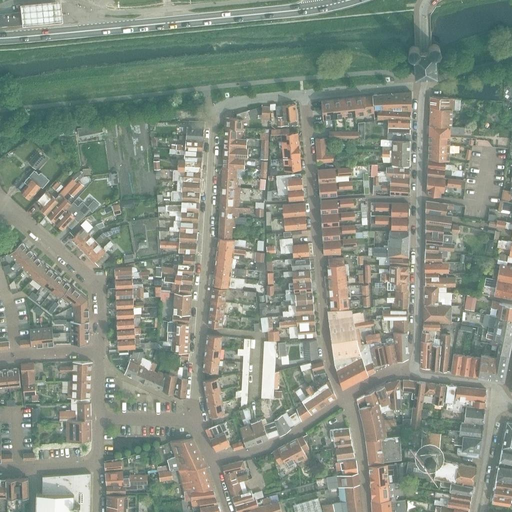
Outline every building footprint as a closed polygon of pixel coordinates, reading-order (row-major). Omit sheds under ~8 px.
[(59,4),(26,6),(27,26),(35,25),(61,23),(60,17),(60,11),(59,4)] [(0,13),(0,26),(25,24),(23,11),(0,13)] [(439,52),(440,51),(440,50),(440,49),(440,48),(439,47),(439,46),(438,45),(437,44),(436,44),(435,43),(434,43),(433,44),(431,44),(430,45),(429,46),(429,47),(428,47),(428,48),(428,49),(428,50),(424,50),(420,51),(420,49),(419,49),(418,48),(418,47),(417,46),(415,46),(414,45),(413,45),(412,46),(411,46),(410,47),(409,47),(409,48),(408,49),(408,50),(408,51),(408,52),(408,53),(409,54),(409,55),(410,55),(410,56),(411,56),(412,57),(411,59),(413,60),(414,76),(425,76),(436,75),(435,58),(438,57),(436,55),(437,54),(438,54),(439,53),(439,52)] [(411,92),(372,95),(373,109),(410,110),(411,110),(411,92)] [(366,113),(374,112),(373,109),(372,95),(372,96),(364,97),(364,96),(353,97),(355,115),(366,114),(366,113)] [(430,111),(452,112),(452,109),(453,109),(454,98),(431,96),(430,111)] [(344,116),(355,115),(353,97),(343,98),(344,116)] [(334,117),(344,116),(343,98),(332,99),(334,117)] [(323,119),(334,117),(332,99),(321,101),(323,119)] [(270,106),(270,108),(276,107),(276,116),(277,126),(297,124),(295,103),(282,104),(282,105),(276,106),(275,103),(270,104),(270,106)] [(270,120),(270,108),(270,106),(262,106),(261,119),(270,120)] [(410,110),(373,109),(374,112),(374,119),(377,119),(385,119),(388,119),(388,118),(410,119),(410,110)] [(224,127),(243,128),(243,121),(250,119),(247,110),(236,114),(236,118),(225,117),(224,127)] [(451,126),(452,112),(430,111),(429,125),(451,126)] [(410,141),(410,119),(388,118),(388,119),(385,119),(384,139),(383,139),(383,140),(410,141)] [(179,139),(186,139),(203,140),(204,122),(188,121),(188,127),(186,127),(186,135),(179,135),(179,139)] [(101,124),(77,128),(79,135),(102,131),(101,124)] [(451,126),(429,125),(429,134),(450,136),(450,132),(464,133),(465,126),(459,126),(451,126)] [(242,138),(243,128),(224,127),(224,137),(242,138)] [(259,139),(261,139),(268,139),(268,129),(260,128),(260,131),(259,139)] [(279,146),(299,144),(298,132),(289,132),(289,128),(271,129),(271,134),(281,134),(282,141),(278,141),(279,146)] [(450,144),(450,136),(429,134),(428,142),(450,144)] [(247,138),(242,138),(224,137),(223,147),(248,148),(248,147),(246,147),(247,138)] [(317,153),(326,152),(325,137),(316,138),(317,153)] [(172,143),(172,148),(202,150),(203,140),(186,139),(179,139),(179,144),(172,143)] [(410,152),(410,141),(383,140),(382,149),(392,150),(392,151),(410,152)] [(455,144),(450,144),(428,142),(428,150),(449,152),(455,152),(455,144)] [(283,158),(300,157),(299,144),(279,146),(270,146),(270,151),(279,151),(283,151),(283,157),(283,158)] [(247,158),(248,148),(223,147),(223,156),(247,158)] [(202,150),(172,148),(169,148),(169,153),(177,153),(177,151),(180,152),(180,154),(185,154),(184,160),(202,161),(202,150)] [(392,150),(382,149),(379,149),(379,156),(381,156),(381,162),(392,162),(392,164),(410,165),(410,152),(392,151),(392,150)] [(449,160),(449,152),(428,150),(427,158),(445,160),(449,160)] [(41,186),(45,190),(51,184),(46,180),(35,170),(45,159),(38,152),(27,164),(34,170),(24,182),(27,184),(21,191),(30,199),(41,186)] [(332,152),(326,152),(317,153),(317,162),(333,161),(332,152)] [(247,158),(223,156),(222,166),(244,167),(244,158),(247,158)] [(283,158),(283,157),(280,158),(280,163),(284,163),(284,170),(301,169),(300,157),(283,158)] [(445,164),(445,160),(427,158),(427,167),(463,170),(463,167),(457,167),(455,166),(455,165),(445,164)] [(202,161),(184,160),(178,159),(177,169),(173,169),(201,171),(202,161)] [(243,177),(244,167),(222,166),(222,176),(238,177),(243,177)] [(371,175),(373,176),(410,178),(410,167),(387,166),(386,171),(377,171),(377,169),(372,169),(371,175)] [(335,182),(335,176),(351,175),(350,167),(317,169),(318,182),(319,182),(319,183),(335,182)] [(463,170),(427,167),(427,175),(444,177),(444,173),(461,175),(462,170),(463,170)] [(200,181),(201,171),(173,169),(172,179),(178,179),(178,180),(200,181)] [(47,215),(79,180),(83,175),(78,170),(71,177),(72,178),(55,197),(46,190),(36,201),(41,205),(39,207),(47,215)] [(59,182),(63,178),(57,173),(53,177),(59,182)] [(278,189),(303,187),(302,177),(291,177),(291,173),(276,175),(278,189)] [(466,179),(444,177),(427,175),(427,177),(426,177),(426,189),(427,189),(426,195),(440,196),(440,191),(443,192),(444,185),(464,188),(466,179)] [(237,185),(238,177),(222,176),(221,186),(239,187),(239,185),(237,185)] [(410,187),(410,178),(373,176),(373,184),(379,185),(379,181),(382,181),(382,180),(390,181),(390,185),(410,187)] [(67,209),(72,203),(68,200),(72,195),(73,196),(76,192),(84,185),(79,180),(47,215),(55,222),(68,209),(67,209)] [(52,186),(57,191),(63,186),(57,180),(52,186)] [(200,191),(200,181),(178,180),(177,190),(182,190),(200,191)] [(335,182),(319,183),(319,184),(318,184),(319,196),(320,196),(320,197),(336,196),(336,189),(352,188),(351,180),(335,182)] [(511,180),(511,181),(510,190),(503,189),(501,199),(511,200),(511,180)] [(382,185),(379,185),(373,184),(372,194),(376,194),(376,189),(388,190),(389,188),(390,189),(390,193),(409,195),(410,187),(390,185),(382,185)] [(240,187),(239,187),(221,186),(221,197),(239,197),(240,187)] [(303,187),(278,189),(278,194),(288,194),(288,199),(303,198),(303,187)] [(182,190),(177,190),(172,190),(172,196),(171,200),(182,200),(199,201),(200,191),(182,190)] [(239,207),(239,197),(221,197),(220,206),(239,207)] [(337,213),(337,212),(337,206),(353,205),(352,198),(320,200),(320,201),(319,201),(320,213),(321,213),(321,214),(337,213)] [(511,200),(501,199),(499,199),(497,211),(509,213),(510,209),(511,209),(511,200)] [(198,211),(199,201),(182,200),(182,205),(165,205),(165,206),(158,206),(158,210),(162,210),(169,210),(181,210),(198,211)] [(425,211),(445,214),(446,207),(453,208),(453,205),(453,204),(453,205),(425,201),(425,211)] [(68,209),(55,222),(63,229),(74,217),(78,220),(82,215),(90,209),(92,210),(96,206),(92,203),(87,208),(80,202),(76,206),(73,203),(68,209)] [(284,217),(305,215),(304,202),(283,204),(284,217)] [(391,216),(408,217),(408,216),(409,203),(370,202),(370,210),(391,210),(391,216)] [(112,205),(114,215),(121,213),(119,203),(112,205)] [(250,207),(239,207),(220,206),(219,216),(238,217),(239,211),(250,212),(250,207)] [(198,222),(198,211),(181,210),(169,210),(169,215),(181,215),(181,220),(198,222)] [(338,226),(338,220),(354,219),(353,211),(337,212),(337,213),(321,214),(320,214),(321,226),(322,226),(322,227),(338,226)] [(452,215),(445,214),(425,211),(425,223),(432,224),(432,222),(435,222),(435,224),(444,225),(444,221),(451,223),(452,215)] [(273,224),(271,224),(270,212),(266,212),(266,225),(265,225),(266,233),(274,233),(274,225),(273,224)] [(497,221),(497,219),(497,214),(488,213),(487,220),(497,221)] [(305,215),(284,217),(285,229),(306,227),(305,215)] [(246,217),(238,217),(219,216),(219,226),(232,227),(235,227),(235,223),(241,223),(245,223),(246,217)] [(391,216),(370,216),(370,223),(391,223),(391,230),(407,230),(407,229),(408,229),(408,218),(408,217),(391,216)] [(494,238),(498,238),(500,225),(511,227),(511,221),(497,219),(497,221),(494,238)] [(91,235),(99,228),(104,226),(103,222),(95,225),(91,229),(84,220),(80,224),(79,223),(69,232),(73,236),(71,238),(79,246),(91,235)] [(198,222),(181,220),(174,220),(173,226),(169,226),(169,230),(180,231),(197,232),(198,222)] [(450,226),(451,223),(444,221),(444,225),(435,224),(435,222),(432,222),(432,224),(425,223),(425,232),(443,233),(443,230),(452,230),(452,226),(450,226)] [(339,239),(339,233),(355,232),(354,224),(338,226),(322,227),(322,228),(321,228),(322,240),(323,239),(323,240),(339,239)] [(110,228),(112,234),(120,232),(118,226),(110,228)] [(232,238),(232,227),(219,226),(218,237),(232,238)] [(196,242),(197,232),(180,231),(180,237),(170,237),(169,240),(196,242)] [(388,244),(408,244),(409,231),(389,231),(389,239),(388,239),(388,244)] [(443,234),(443,233),(425,232),(425,242),(443,243),(443,241),(452,242),(452,235),(443,234)] [(98,243),(106,236),(103,233),(95,240),(91,235),(79,246),(86,254),(98,243)] [(231,239),(232,238),(218,237),(217,247),(233,249),(234,244),(245,245),(246,240),(239,239),(239,240),(231,239)] [(308,243),(293,244),(292,237),(280,238),(281,252),(285,252),(293,251),(293,256),(309,255),(308,243)] [(339,239),(323,240),(323,241),(322,241),(323,254),(340,253),(340,246),(356,245),(355,238),(339,239)] [(497,258),(511,261),(511,241),(502,239),(501,245),(511,247),(509,255),(498,253),(497,258)] [(196,242),(169,240),(160,240),(160,247),(178,248),(178,252),(196,252),(196,242)] [(16,262),(29,249),(22,241),(8,254),(16,262)] [(86,254),(93,262),(94,261),(99,266),(101,263),(103,266),(107,265),(104,261),(109,256),(105,251),(113,244),(110,241),(104,247),(105,248),(103,249),(98,243),(86,254)] [(454,242),(452,242),(443,241),(443,243),(425,242),(425,251),(438,252),(438,249),(447,249),(454,250),(454,242)] [(408,257),(408,244),(388,244),(388,248),(373,247),(368,247),(368,255),(376,255),(387,256),(387,257),(408,257)] [(217,247),(216,256),(233,258),(235,259),(244,260),(244,255),(245,255),(245,250),(237,249),(233,249),(217,247)] [(24,270),(37,257),(29,249),(16,262),(24,270)] [(447,255),(447,249),(438,249),(438,252),(425,251),(425,261),(442,261),(441,256),(447,255)] [(123,255),(124,262),(134,260),(133,253),(123,255)] [(178,263),(194,264),(195,254),(182,253),(182,254),(179,254),(178,260),(174,259),(174,263),(178,263)] [(408,257),(387,257),(387,256),(376,255),(376,258),(379,258),(378,264),(390,265),(408,265),(408,257)] [(216,256),(215,265),(234,267),(235,259),(233,258),(216,256)] [(32,278),(44,265),(37,257),(24,270),(32,278)] [(292,269),(310,268),(309,257),(285,259),(285,263),(292,263),(292,269)] [(345,274),(348,274),(349,274),(348,263),(344,263),(343,257),(328,258),(328,265),(328,276),(345,274)] [(511,261),(497,258),(495,258),(494,262),(500,264),(499,269),(494,268),(492,278),(497,278),(511,281),(511,261)] [(424,271),(438,271),(448,271),(448,261),(442,261),(425,261),(424,271)] [(193,274),(194,264),(178,263),(177,267),(162,266),(162,271),(170,272),(177,272),(193,274)] [(42,286),(53,271),(44,265),(32,278),(42,286)] [(234,267),(216,265),(215,274),(236,277),(236,274),(244,275),(244,268),(234,267)] [(259,265),(258,272),(253,271),(252,278),(263,279),(265,265),(259,265)] [(408,273),(408,265),(390,265),(390,270),(388,270),(388,268),(379,268),(379,272),(380,272),(408,273)] [(115,278),(132,277),(148,276),(148,271),(137,271),(137,269),(136,267),(134,267),(114,267),(115,278)] [(293,275),(293,282),(311,280),(310,269),(283,271),(284,276),(293,275)] [(50,292),(61,278),(53,271),(42,286),(50,292)] [(438,276),(438,271),(424,271),(424,285),(438,285),(438,291),(446,292),(446,285),(455,285),(455,276),(438,276)] [(192,284),(193,274),(177,272),(176,277),(164,276),(163,281),(172,282),(192,284)] [(408,281),(408,273),(380,272),(380,280),(387,281),(408,281)] [(346,285),(349,285),(348,274),(345,274),(328,276),(329,286),(346,285)] [(249,279),(235,277),(214,275),(212,284),(228,286),(229,282),(235,283),(235,282),(248,284),(249,279)] [(133,287),(143,287),(143,281),(132,281),(132,277),(115,278),(115,288),(133,287)] [(61,296),(70,285),(61,278),(50,292),(59,299),(61,296)] [(511,297),(511,281),(497,278),(494,295),(497,295),(497,294),(511,297)] [(289,289),(285,289),(286,293),(290,293),(312,291),(311,280),(293,282),(289,282),(289,289)] [(408,289),(408,281),(387,281),(387,289),(395,289),(408,289)] [(191,293),(192,284),(172,282),(171,292),(174,292),(191,293)] [(73,306),(88,298),(80,292),(70,285),(61,296),(73,306)] [(347,296),(350,296),(349,285),(346,285),(329,286),(330,297),(347,296)] [(451,292),(446,292),(438,291),(438,285),(424,285),(424,304),(438,305),(438,304),(451,305),(451,292)] [(211,300),(228,301),(229,299),(225,298),(226,288),(212,286),(211,300)] [(133,297),(135,297),(143,296),(143,287),(133,287),(115,288),(116,298),(133,297)] [(284,305),(288,304),(313,302),(312,291),(290,293),(291,299),(283,300),(284,305)] [(190,308),(191,293),(174,292),(173,307),(190,308)] [(268,301),(267,295),(266,294),(265,295),(265,302),(258,302),(259,307),(265,307),(267,306),(266,302),(268,301)] [(347,296),(330,297),(331,308),(348,306),(360,305),(359,300),(350,300),(350,296),(347,296)] [(135,306),(135,307),(143,307),(143,302),(135,302),(135,304),(133,304),(133,299),(135,299),(135,297),(133,297),(116,298),(116,308),(134,307),(135,306)] [(407,297),(395,297),(387,297),(387,302),(392,302),(392,307),(407,308),(407,297)] [(88,321),(88,309),(88,298),(73,306),(73,321),(88,321)] [(148,306),(157,307),(158,299),(149,298),(148,306)] [(496,316),(511,318),(511,304),(500,302),(500,301),(493,299),(491,306),(498,307),(496,316)] [(229,302),(228,301),(211,300),(209,312),(223,314),(224,308),(228,308),(229,302)] [(266,307),(275,311),(278,303),(269,300),(266,307)] [(283,315),(296,314),(314,313),(313,302),(288,304),(289,311),(282,311),(283,315)] [(453,305),(451,305),(438,304),(438,305),(424,304),(423,316),(451,318),(451,307),(453,307),(453,305)] [(136,309),(135,307),(135,306),(134,307),(116,308),(117,318),(134,317),(136,317),(140,316),(140,312),(134,312),(134,309),(136,309)] [(189,322),(190,308),(173,307),(173,312),(172,321),(189,322)] [(260,317),(268,316),(267,314),(266,314),(265,307),(259,307),(260,317)] [(390,320),(407,320),(407,310),(390,309),(390,307),(383,307),(383,315),(376,315),(376,319),(390,318),(390,320)] [(365,321),(362,311),(352,313),(352,309),(327,311),(329,319),(332,344),(333,352),(335,363),(342,388),(362,378),(375,372),(373,365),(368,343),(367,343),(361,344),(357,328),(365,326),(365,321)] [(226,314),(223,314),(209,312),(208,325),(222,327),(223,319),(226,319),(226,314)] [(297,325),(315,324),(314,313),(296,314),(297,319),(279,321),(279,327),(289,326),(297,325)] [(511,333),(511,318),(496,316),(485,314),(484,318),(489,319),(486,337),(492,338),(491,343),(496,344),(495,351),(495,352),(498,352),(498,351),(508,353),(511,333)] [(270,328),(272,327),(272,322),(270,322),(270,316),(268,316),(260,317),(262,331),(267,331),(271,331),(270,328)] [(451,319),(451,318),(423,316),(423,329),(435,329),(439,329),(440,321),(453,321),(453,319),(451,319)] [(136,326),(140,326),(140,323),(136,323),(136,324),(134,324),(134,319),(136,319),(136,317),(134,317),(117,318),(117,328),(135,327),(134,327),(136,326)] [(189,322),(172,321),(167,320),(167,330),(188,332),(189,322)] [(407,331),(407,320),(390,320),(390,331),(393,331),(393,332),(407,331)] [(89,332),(88,321),(73,321),(70,321),(70,332),(89,332)] [(297,325),(289,326),(289,337),(292,337),(316,334),(315,324),(297,325)] [(53,337),(52,332),(52,326),(41,327),(42,346),(53,345),(53,337)] [(141,332),(140,326),(136,326),(134,327),(135,327),(117,328),(118,338),(140,337),(144,337),(144,332),(141,332)] [(42,346),(41,327),(29,328),(30,339),(31,346),(31,347),(42,346)] [(268,340),(272,341),(279,339),(279,330),(273,330),(272,327),(270,328),(271,331),(267,331),(268,340)] [(434,338),(435,329),(423,329),(421,340),(431,341),(431,344),(440,344),(440,338),(434,338)] [(188,342),(188,332),(167,330),(167,331),(170,331),(169,337),(172,337),(172,341),(188,342)] [(394,337),(397,360),(408,357),(407,331),(393,332),(394,337)] [(440,344),(438,370),(446,371),(448,360),(450,331),(447,331),(447,333),(440,333),(440,338),(440,344)] [(89,343),(89,332),(70,332),(70,344),(89,343)] [(381,344),(380,339),(379,332),(365,335),(367,343),(368,343),(373,365),(386,362),(383,344),(381,344)] [(206,345),(221,347),(222,335),(207,333),(206,345)] [(118,348),(134,347),(145,347),(145,342),(140,342),(140,337),(118,338),(118,348)] [(386,362),(397,360),(394,337),(380,339),(381,344),(383,344),(386,362)] [(303,340),(304,357),(318,356),(316,339),(303,340)] [(188,342),(172,341),(165,340),(165,345),(172,345),(172,350),(180,351),(187,352),(188,342)] [(276,341),(272,341),(268,340),(264,340),(261,397),(273,398),(273,388),(278,388),(278,371),(274,372),(276,341)] [(438,370),(440,344),(431,344),(431,341),(421,340),(421,364),(421,365),(422,366),(423,366),(430,367),(430,368),(438,370)] [(219,359),(221,347),(206,345),(204,357),(219,359)] [(134,377),(142,356),(145,347),(134,347),(132,354),(130,354),(129,356),(131,357),(130,358),(124,373),(134,377)] [(242,361),(249,361),(249,349),(243,349),(237,349),(237,355),(242,355),(242,361)] [(503,379),(508,353),(498,351),(498,352),(495,352),(495,355),(495,356),(497,356),(492,378),(502,380),(503,379)] [(460,373),(463,354),(453,353),(450,371),(460,373)] [(489,355),(490,355),(490,353),(488,353),(487,355),(481,354),(481,357),(478,375),(485,377),(489,355)] [(59,354),(59,363),(70,363),(70,354),(59,354)] [(469,374),(471,355),(463,354),(460,373),(469,374)] [(478,375),(481,357),(471,355),(469,374),(478,375)] [(497,356),(495,356),(490,355),(489,355),(485,377),(492,378),(497,356)] [(143,382),(152,361),(142,356),(134,377),(140,380),(140,381),(143,382)] [(218,371),(219,359),(204,357),(203,369),(218,371)] [(63,371),(72,371),(92,371),(92,361),(74,361),(74,366),(61,366),(61,371),(63,371)] [(152,385),(158,372),(153,370),(156,363),(152,361),(143,382),(146,383),(152,385)] [(311,364),(312,367),(313,370),(324,368),(322,361),(311,364)] [(21,363),(22,373),(35,372),(33,362),(21,363)] [(178,376),(174,395),(185,397),(188,366),(183,366),(182,377),(178,376)] [(174,395),(178,376),(179,369),(170,367),(169,372),(163,390),(174,395)] [(20,378),(19,368),(17,368),(7,369),(9,387),(20,386),(20,378)] [(0,388),(9,387),(7,369),(0,369),(0,388)] [(163,390),(169,372),(165,372),(158,369),(158,372),(152,385),(163,390)] [(91,381),(92,371),(72,371),(72,375),(72,380),(91,381)] [(205,392),(220,389),(218,377),(203,380),(205,392)] [(318,387),(328,402),(336,397),(329,379),(320,386),(318,387)] [(91,381),(72,380),(68,380),(68,396),(71,397),(71,400),(83,400),(83,397),(90,397),(90,392),(91,381)] [(318,387),(320,386),(316,380),(306,387),(309,391),(320,408),(328,402),(318,387)] [(387,383),(393,408),(401,408),(399,380),(387,383)] [(421,407),(424,393),(425,382),(417,381),(403,380),(402,391),(412,392),(411,398),(414,399),(410,427),(419,427),(421,407)] [(434,394),(435,383),(425,382),(424,393),(425,393),(425,396),(431,397),(432,394),(434,394)] [(35,383),(23,384),(25,395),(36,394),(35,383)] [(387,383),(375,389),(380,403),(378,404),(381,412),(390,408),(393,408),(387,383)] [(442,404),(443,401),(446,384),(435,383),(434,394),(435,394),(434,403),(442,404)] [(235,392),(235,398),(240,396),(247,394),(248,385),(248,384),(242,385),(242,390),(235,392)] [(453,410),(456,386),(446,384),(443,401),(449,401),(449,403),(446,403),(446,407),(442,406),(442,408),(449,409),(453,410)] [(464,405),(485,408),(486,389),(464,387),(456,386),(453,410),(463,411),(463,407),(464,405)] [(320,408),(309,391),(307,392),(308,394),(306,396),(300,387),(295,391),(301,399),(302,399),(304,402),(296,408),(301,420),(311,413),(320,408)] [(207,403),(222,401),(220,389),(205,392),(207,403)] [(378,404),(380,403),(375,389),(369,392),(363,395),(356,399),(357,403),(360,403),(360,402),(366,399),(368,406),(362,407),(361,405),(358,406),(362,421),(364,430),(365,439),(386,437),(384,427),(382,415),(381,412),(378,404)] [(66,420),(90,419),(90,402),(83,402),(83,400),(71,400),(71,410),(59,410),(60,419),(66,419),(66,420)] [(222,401),(207,403),(210,416),(225,413),(222,401)] [(484,416),(485,408),(464,405),(463,407),(465,407),(464,414),(484,416)] [(257,442),(250,423),(249,419),(251,418),(249,406),(243,408),(239,410),(244,425),(239,427),(246,446),(257,442)] [(274,419),(275,420),(279,434),(279,435),(294,425),(301,420),(295,412),(288,416),(285,412),(274,419)] [(483,424),(484,416),(464,414),(463,422),(483,424)] [(279,434),(275,420),(267,423),(265,417),(261,419),(263,425),(268,438),(279,434)] [(81,432),(91,432),(90,419),(66,420),(67,441),(68,442),(77,441),(76,430),(81,430),(81,432)] [(257,442),(268,438),(263,425),(261,419),(250,423),(257,442)] [(511,421),(506,421),(501,448),(511,449),(511,421)] [(223,422),(206,428),(215,452),(230,445),(227,438),(229,437),(223,422)] [(483,424),(463,422),(461,422),(459,431),(448,430),(447,435),(454,436),(462,436),(462,435),(481,437),(483,424)] [(337,458),(354,455),(348,426),(330,430),(332,441),(333,440),(335,447),(337,458)] [(427,463),(429,463),(430,463),(432,463),(433,462),(434,461),(435,461),(436,460),(437,458),(438,457),(438,456),(438,455),(439,454),(439,453),(438,451),(439,451),(440,434),(421,432),(420,447),(419,449),(419,450),(418,451),(418,452),(418,453),(418,455),(419,456),(419,457),(420,458),(421,460),(422,461),(423,462),(424,462),(425,463),(427,463)] [(478,457),(481,437),(462,435),(462,436),(454,436),(454,438),(451,438),(451,440),(454,440),(454,443),(459,444),(459,442),(462,442),(462,447),(457,447),(456,452),(457,455),(478,457)] [(287,443),(296,461),(301,459),(302,461),(307,459),(303,450),(308,448),(302,436),(297,439),(297,438),(287,443)] [(386,437),(365,439),(368,463),(400,460),(400,436),(386,437)] [(175,456),(167,459),(170,470),(178,469),(179,468),(179,469),(206,466),(192,438),(170,440),(175,456)] [(232,444),(234,450),(243,447),(240,439),(239,440),(239,441),(232,444)] [(292,463),(296,461),(287,443),(277,448),(278,449),(272,452),(278,463),(284,461),(288,469),(293,466),(292,463)] [(511,449),(501,448),(498,466),(511,467),(511,449)] [(147,452),(149,465),(156,463),(154,451),(147,452)] [(345,473),(357,471),(355,459),(354,455),(337,458),(338,462),(335,462),(336,470),(341,469),(342,474),(345,473)] [(455,482),(458,462),(437,459),(436,466),(407,461),(405,475),(434,479),(434,478),(455,482)] [(224,473),(234,470),(245,468),(242,460),(222,466),(224,473)] [(103,462),(104,470),(122,468),(121,461),(103,462)] [(454,483),(472,486),(476,466),(458,462),(455,482),(454,483)] [(368,466),(370,485),(398,482),(396,463),(368,466)] [(179,468),(178,469),(184,490),(213,488),(206,466),(179,469),(179,468)] [(511,467),(498,466),(495,480),(511,481),(511,467)] [(151,473),(153,481),(160,481),(172,478),(170,470),(158,471),(151,473)] [(228,485),(243,480),(248,479),(247,473),(236,477),(234,470),(224,473),(228,485)] [(153,481),(151,473),(147,473),(129,474),(129,475),(123,476),(122,471),(104,473),(106,485),(125,485),(125,484),(137,484),(153,484),(153,481)] [(338,487),(358,483),(360,483),(357,471),(345,473),(342,474),(335,475),(315,479),(317,491),(328,489),(328,488),(338,486),(338,487)] [(88,511),(90,473),(41,475),(41,492),(36,492),(35,511),(88,511)] [(17,497),(16,478),(5,479),(5,480),(6,497),(17,497)] [(28,496),(28,478),(16,478),(17,497),(28,496)] [(231,495),(246,490),(243,480),(228,485),(231,495)] [(473,486),(472,486),(454,483),(454,482),(441,480),(440,486),(449,487),(449,490),(452,491),(471,494),(473,486)] [(511,481),(495,480),(494,487),(511,489),(511,481)] [(322,511),(325,511),(361,506),(358,483),(338,487),(339,492),(340,501),(321,504),(322,511)] [(395,499),(394,483),(370,485),(370,487),(371,499),(371,501),(389,500),(390,500),(395,499)] [(511,492),(511,493),(511,492),(511,489),(494,487),(493,495),(511,497),(511,492)] [(195,499),(215,496),(213,488),(184,490),(185,500),(191,500),(195,499)] [(256,498),(263,496),(261,491),(252,494),(251,490),(246,492),(246,490),(231,495),(234,505),(256,498)] [(470,502),(471,494),(452,491),(451,494),(435,491),(434,496),(440,497),(445,497),(445,498),(470,502)] [(106,511),(127,511),(127,495),(106,494),(106,511)] [(511,497),(493,495),(491,503),(510,505),(510,502),(511,502),(511,497)] [(192,508),(218,504),(215,496),(195,499),(191,500),(192,508)] [(468,509),(470,502),(445,498),(445,497),(440,497),(439,500),(434,500),(434,503),(440,504),(468,509)] [(237,511),(240,511),(272,504),(270,498),(262,500),(262,503),(258,504),(256,498),(234,505),(235,506),(237,511)] [(372,511),(405,511),(404,499),(389,500),(372,501),(372,511)] [(282,511),(279,502),(272,504),(240,511),(282,511)]
